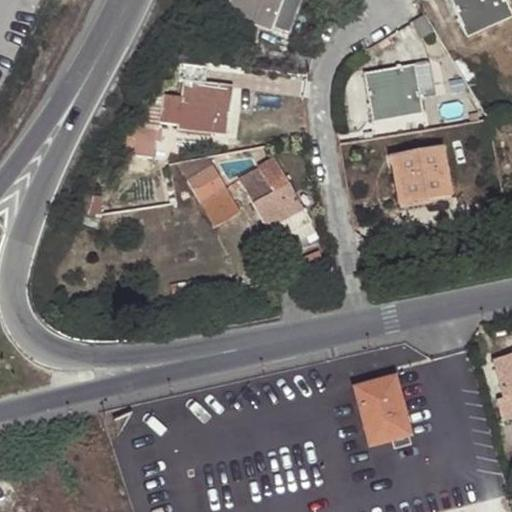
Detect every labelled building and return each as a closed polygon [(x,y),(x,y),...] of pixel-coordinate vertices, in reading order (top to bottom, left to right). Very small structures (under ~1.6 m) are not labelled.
[(259,19),(258,24),(274,30),(276,26),(290,32),(300,0),(230,0),(228,6),(259,19)] [(449,0),(464,30),(492,18),(494,25),(509,18),(501,0),(449,0)] [(226,12),(258,24),(259,19),(228,6),(226,12)] [(492,18),(464,30),(467,37),(494,25),(492,18)] [(212,126),(213,133),(227,135),(231,89),(206,86),(207,70),(181,66),(178,83),(183,83),(178,122),(212,126)] [(406,111),(408,117),(424,114),(422,100),(436,96),(431,67),(365,78),(372,116),(406,111)] [(374,123),(408,117),(406,111),(372,116),(374,123)] [(177,128),(213,133),(212,126),(178,122),(177,128)] [(155,151),(157,132),(134,128),(131,147),(155,151)] [(425,195),(427,201),(452,196),(443,152),(388,162),(396,200),(425,195)] [(214,169),(208,159),(179,164),(189,182),(214,169)] [(312,224),(275,162),(240,182),(277,244),(312,224)] [(214,169),(189,182),(202,205),(219,195),(214,171),(214,169)] [(225,191),(214,171),(219,195),(225,191)] [(219,195),(224,223),(238,215),(225,191),(219,195)] [(215,228),(224,223),(219,195),(202,205),(215,228)] [(428,210),(427,201),(425,195),(396,200),(398,214),(428,210)] [(511,358),(494,363),(504,401),(511,398),(511,358)] [(394,380),(356,391),(362,415),(348,418),(355,448),(370,444),(371,449),(411,439),(394,380)]
